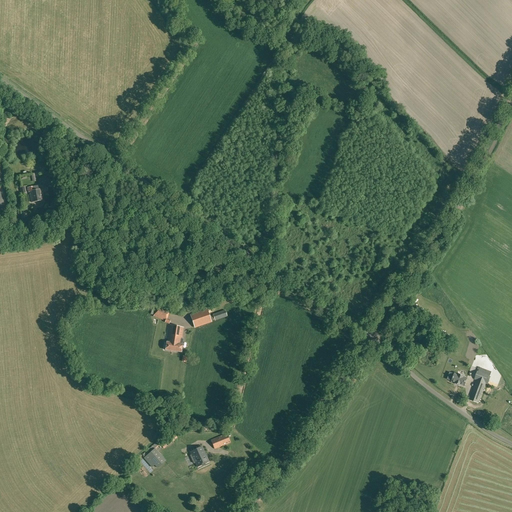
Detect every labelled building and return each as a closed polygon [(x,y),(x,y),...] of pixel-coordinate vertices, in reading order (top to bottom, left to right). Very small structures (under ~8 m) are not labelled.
[(43,186),(51,184),(50,178),(42,179),(43,186)] [(40,189),(39,186),(28,188),(29,192),(30,192),(30,194),(32,202),(44,200),(41,189),(40,189)] [(167,319),(170,313),(157,308),(153,318),(157,320),(158,318),(165,321),(165,323),(169,324),(171,320),(167,319)] [(195,328),(211,322),(206,310),(191,315),(195,328)] [(215,321),(227,317),(225,310),(213,314),(213,315),(211,316),(212,320),(214,319),(215,321)] [(182,344),(183,342),(182,342),(184,327),(170,325),(167,342),(165,350),(181,352),(183,344),(182,344)] [(454,374),(452,381),(456,383),(456,384),(460,386),(460,384),(464,386),(467,378),(463,377),(463,376),(459,374),(459,375),(454,374)] [(477,379),(469,400),(479,403),(486,382),(477,379)] [(211,440),(214,449),(231,443),(227,433),(211,440)] [(205,464),(209,461),(201,446),(190,452),(192,456),(190,457),(194,463),(195,463),(198,468),(202,466),(205,465),(205,464)] [(157,469),(165,461),(155,449),(144,458),(152,468),(154,465),(157,469)]
